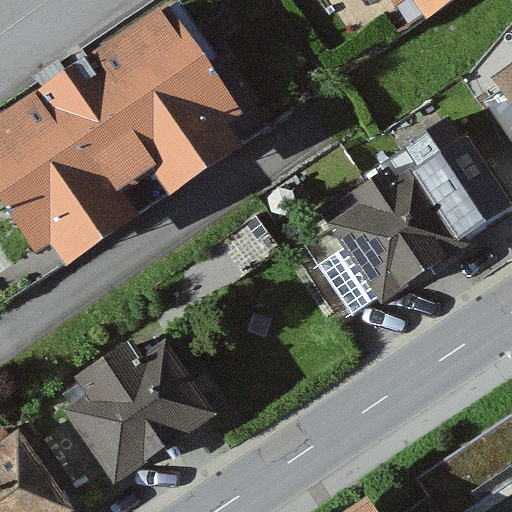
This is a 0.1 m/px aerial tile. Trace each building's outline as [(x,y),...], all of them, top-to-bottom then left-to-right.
[(374,0),(388,20),(407,7),(423,32),(471,0),(374,0)] [(239,125),(163,15),(0,126),(0,214),(31,260),(46,250),(65,276),(134,229),(119,207),(155,182),(170,205),(241,157),(225,134),(239,125)] [(511,76),(490,91),(511,124),(511,76)] [(511,217),(452,137),(298,256),(361,334),(511,226),(511,217)] [(80,403),(59,417),(108,494),(215,426),(165,348),(142,363),(133,349),(71,388),(80,403)] [(511,418),(367,511),(478,511),(511,490),(511,418)] [(68,511),(21,436),(0,449),(0,511),(68,511)]
